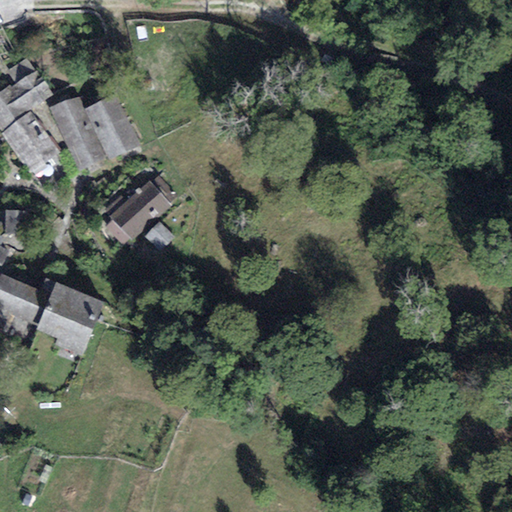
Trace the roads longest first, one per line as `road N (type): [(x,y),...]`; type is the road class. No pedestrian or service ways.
road 1 (unclassified): [(511,100),(477,81),(370,60),(281,18),(156,0)]
road 2 (unclassified): [(149,0),(0,7)]
